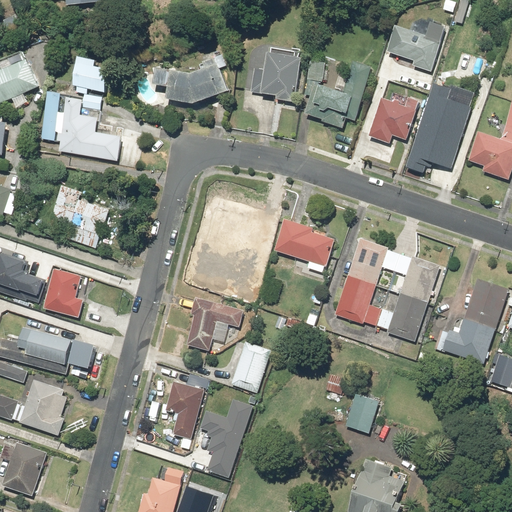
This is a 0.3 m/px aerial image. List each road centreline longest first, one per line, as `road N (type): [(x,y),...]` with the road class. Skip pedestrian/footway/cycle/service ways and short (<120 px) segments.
road 1 (residential): [(92,511),(189,165),(225,152),(264,157),(511,239)]
road 2 (unknown): [(150,289),(0,233)]
